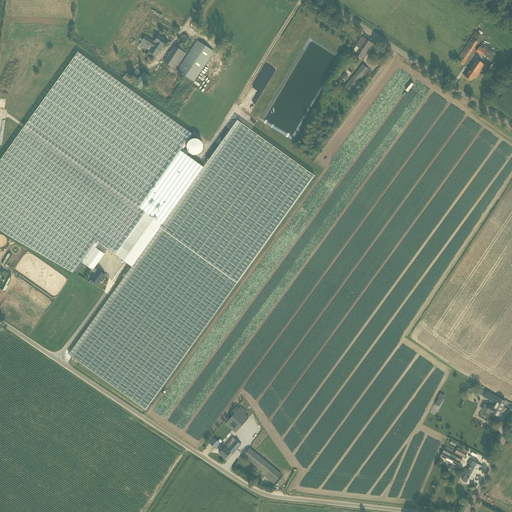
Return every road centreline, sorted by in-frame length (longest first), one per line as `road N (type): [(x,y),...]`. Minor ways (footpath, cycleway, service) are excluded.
road 1 (unclassified): [(416,511),(249,488),(0,321)]
road 2 (unclassified): [(511,127),(321,0)]
